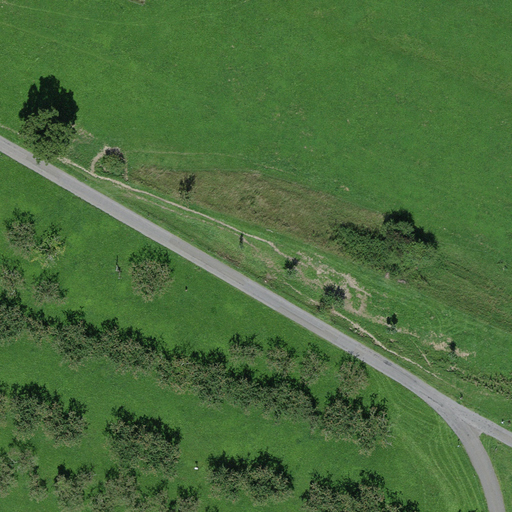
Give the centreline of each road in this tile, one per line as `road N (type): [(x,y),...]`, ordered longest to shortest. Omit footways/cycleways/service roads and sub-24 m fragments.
road 1 (residential): [(0,144),(445,404)]
road 2 (residential): [(445,404),(470,438),(498,511)]
